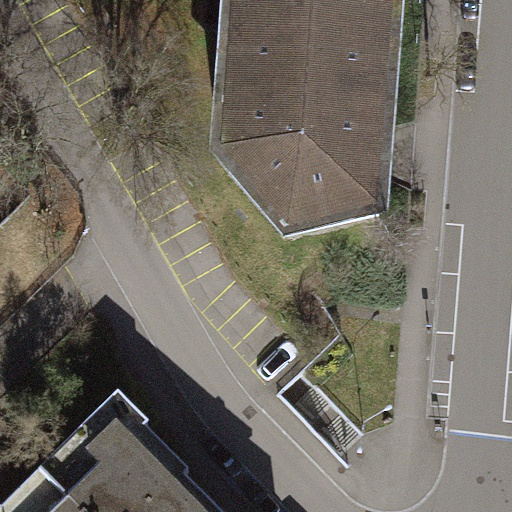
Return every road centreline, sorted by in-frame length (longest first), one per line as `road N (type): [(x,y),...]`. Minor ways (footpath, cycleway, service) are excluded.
road 1 (residential): [(325,511),(214,398),(0,22)]
road 2 (residential): [(470,511),(510,0)]
road 3 (primary): [(350,511),(0,142)]
road 4 (primary): [(0,369),(145,511)]
